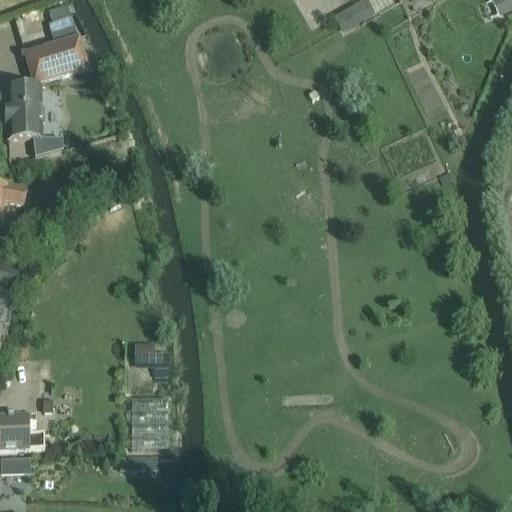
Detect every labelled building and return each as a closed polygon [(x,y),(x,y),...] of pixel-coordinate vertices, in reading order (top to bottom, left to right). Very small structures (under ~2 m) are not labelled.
[(366,2),(333,20),(339,31),(372,13),(366,2)] [(72,24),(49,30),(51,39),(75,33),(72,24)] [(78,42),(44,52),(24,57),(33,88),(87,72),(78,42)] [(7,111),(5,111),(5,128),(7,128),(8,143),(40,142),(40,91),(6,92),(7,111)] [(0,221),(4,201),(24,204),(26,190),(0,185),(0,221)] [(20,233),(37,236),(41,218),(23,214),(20,233)] [(0,270),(0,291),(17,294),(20,274),(0,270)] [(135,347),(135,368),(155,368),(155,347),(135,347)] [(28,441),(28,426),(9,426),(9,424),(4,424),(4,426),(0,426),(0,456),(44,455),(43,440),(28,441)]
